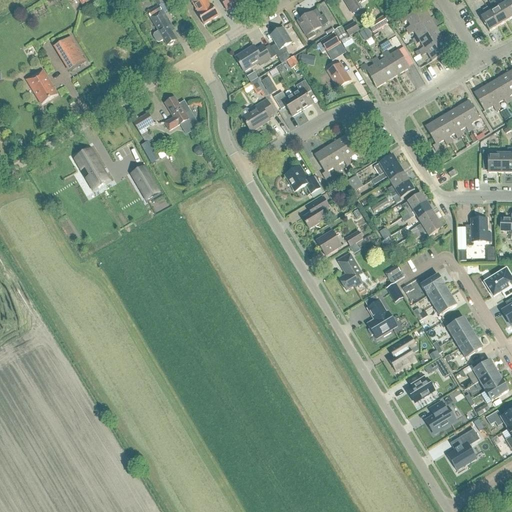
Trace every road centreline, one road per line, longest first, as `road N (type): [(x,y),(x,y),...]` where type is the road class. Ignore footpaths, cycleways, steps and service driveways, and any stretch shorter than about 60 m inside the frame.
road 1 (tertiary): [(447,510),(240,168)]
road 2 (unclassified): [(0,177),(196,57)]
road 3 (residential): [(240,168),(343,111),(390,116)]
road 4 (residential): [(408,281),(451,260),(508,352)]
road 5 (tertiary): [(240,168),(216,91),(196,57)]
